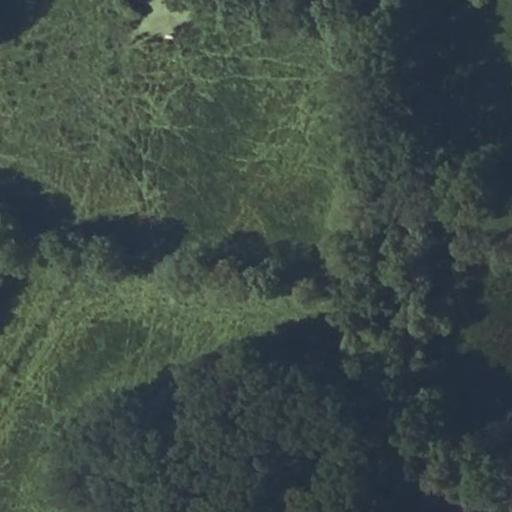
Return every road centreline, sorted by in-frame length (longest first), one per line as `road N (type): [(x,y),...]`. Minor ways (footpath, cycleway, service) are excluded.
road 1 (track): [(368,0),(362,81),(394,278),(386,511)]
road 2 (track): [(511,469),(384,426)]
